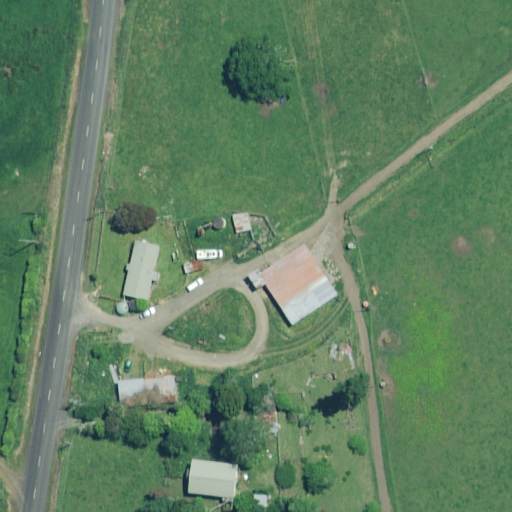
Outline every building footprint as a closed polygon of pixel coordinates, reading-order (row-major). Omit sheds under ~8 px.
[(312,192),(301,189),(296,204),(307,207),(312,192)] [(252,230),(249,213),(233,216),(236,233),(252,230)] [(147,300),(152,282),(160,284),(162,275),(154,273),(161,247),(137,241),(124,295),(147,300)] [(339,295),(307,245),(263,274),(260,269),(250,276),(259,289),(267,284),(294,325),(339,295)] [(204,257),(184,262),(187,273),(207,268),(204,257)] [(217,321),(206,323),(208,337),(219,335),(217,321)] [(108,334),(90,334),(90,346),(108,346),(108,334)] [(176,401),(175,379),(119,381),(120,403),(176,401)] [(279,409),(266,410),(267,434),(280,434),(279,409)] [(239,466),(194,461),(191,494),(236,498),(239,466)] [(270,495),(255,494),(254,510),(269,511),(270,495)]
